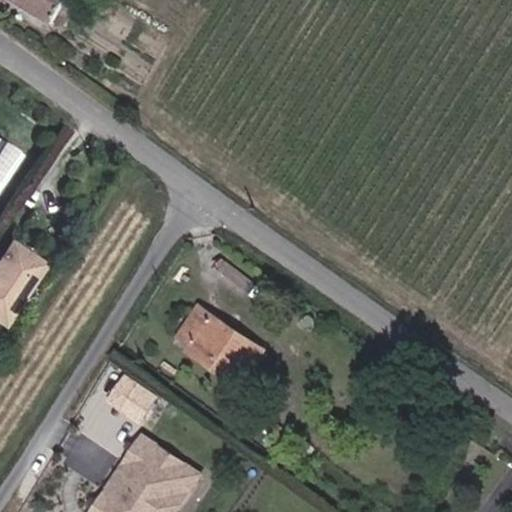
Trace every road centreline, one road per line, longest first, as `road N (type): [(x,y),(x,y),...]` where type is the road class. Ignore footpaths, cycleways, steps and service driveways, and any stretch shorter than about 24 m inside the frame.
road 1 (unclassified): [(511,409),(195,190)]
road 2 (residential): [(0,504),(195,190)]
road 3 (unclassified): [(195,190),(0,44)]
